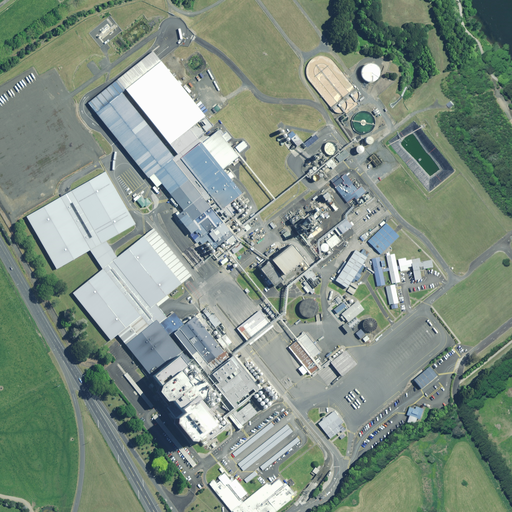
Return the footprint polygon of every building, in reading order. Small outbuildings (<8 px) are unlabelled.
[(151,53),(117,80),(176,153),(210,126),(151,53)] [(360,72),(360,74),(360,75),(361,77),(361,78),(362,80),(364,81),(365,82),(366,82),(368,83),(369,83),(371,83),(373,82),(374,81),(375,80),(376,79),(377,78),(378,77),(378,75),(378,73),(378,72),(378,70),(377,69),(376,68),(375,67),(374,66),(372,65),(371,65),(369,65),(368,65),(366,65),(365,66),(363,67),(362,68),(361,69),(361,71),(360,72)] [(176,154),(117,80),(86,105),(154,189),(159,185),(180,211),(173,217),(197,247),(205,241),(211,249),(229,235),(169,160),(176,154)] [(235,150),(215,125),(200,138),(220,163),(235,150)] [(295,135),(292,131),(288,135),(297,146),(302,142),(295,134),(295,135)] [(318,139),(315,134),(303,143),(307,148),(318,139)] [(194,138),(176,153),(221,210),(240,194),(194,138)] [(247,146),(243,141),(235,147),(239,152),(247,146)] [(324,147),(324,148),(324,149),(324,150),(324,151),(325,152),(326,153),(327,154),(328,154),(329,155),(330,155),(331,155),(332,155),(333,154),(334,154),(335,153),(336,152),(336,151),(337,150),(337,149),(337,148),(337,147),(336,145),(336,144),(335,144),(334,143),(333,142),(332,142),(331,142),(330,142),(328,142),(327,143),(326,143),(326,144),(325,145),(324,146),(324,147)] [(346,156),(342,150),(332,158),(337,163),(346,156)] [(382,163),(374,153),(369,158),(376,167),(382,163)] [(336,166),(331,160),(326,164),(329,168),(330,167),(332,169),(336,166)] [(337,175),(328,182),(345,203),(351,198),(354,201),(363,193),(358,187),(355,189),(342,173),(338,177),(337,175)] [(101,174),(25,218),(54,269),(87,251),(104,241),(131,226),(101,174)] [(138,196),(139,198),(136,200),(142,208),(145,206),(146,207),(151,203),(147,198),(144,200),(142,196),(141,197),(139,195),(138,196)] [(295,214),(288,220),(292,224),(298,219),(295,214)] [(305,219),(310,226),(319,219),(317,216),(313,219),(310,215),(305,219)] [(306,230),(308,228),(307,228),(310,226),(305,219),(300,223),(306,230)] [(308,228),(311,233),(319,226),(318,226),(322,223),(319,219),(310,226),(307,228),(308,228)] [(349,227),(343,220),(332,228),(337,236),(349,227)] [(397,236),(384,224),(366,242),(378,255),(397,236)] [(311,233),(310,233),(313,237),(322,230),(319,226),(311,233)] [(100,270),(72,293),(110,339),(115,334),(149,377),(183,350),(198,370),(220,353),(181,304),(164,318),(153,304),(189,276),(152,230),(115,259),(100,270)] [(286,231),(282,234),(286,239),(291,235),(287,230),(286,231)] [(309,242),(311,241),(310,239),(313,237),(310,233),(305,238),(308,243),(309,242)] [(338,242),(333,235),(323,242),(328,249),(338,242)] [(93,261),(100,270),(115,259),(109,250),(104,241),(87,251),(93,261)] [(226,241),(215,249),(217,252),(228,243),(226,241)] [(235,246),(236,247),(232,250),(234,253),(243,247),(241,243),(239,244),(239,243),(235,246)] [(271,248),(265,253),(268,257),(270,256),(273,250),(271,248)] [(358,254),(352,251),(345,263),(342,261),(335,272),(338,274),(333,281),(344,289),(349,281),(352,283),(362,267),(360,265),(367,253),(361,249),(358,254)] [(299,267),(285,250),(258,271),(272,288),(299,267)] [(392,255),(384,256),(390,284),(398,282),(392,255)] [(377,257),(369,259),(375,286),(383,285),(377,257)] [(403,258),(396,260),(398,272),(405,270),(405,267),(409,266),(412,281),(420,279),(418,270),(421,269),(431,267),(430,260),(418,262),(417,258),(403,261),(403,258)] [(313,289),(321,282),(310,269),(301,277),(305,281),(303,282),(306,286),(303,288),(307,293),(309,291),(312,294),(315,292),(313,289)] [(392,285),(384,286),(389,310),(397,308),(392,285)] [(308,300),(305,300),(301,301),(298,303),(296,306),(296,310),(297,314),(299,317),(302,318),(306,319),(310,318),(313,316),(314,312),(315,309),(314,305),(312,302),(308,300)] [(356,302),(341,315),(347,322),(362,309),(356,302)] [(344,306),(341,303),(332,310),(335,314),(344,306)] [(272,320),(276,317),(266,305),(263,308),(272,320)] [(217,324),(204,308),(200,312),(212,328),(217,324)] [(265,323),(256,312),(235,328),(245,340),(265,323)] [(352,329),(353,331),(358,327),(356,326),(360,323),(355,317),(347,324),(346,323),(342,327),(348,334),(352,330),(351,330),(352,329)] [(363,328),(364,329),(364,330),(365,331),(367,332),(368,332),(369,332),(370,332),(372,332),(373,332),(374,331),(375,330),(376,329),(376,328),(377,327),(377,325),(377,324),(377,323),(376,322),(376,321),(375,320),(374,319),(373,318),(372,318),(370,317),(369,317),(368,318),(367,318),(365,319),(364,320),(364,321),(363,322),(362,323),(362,324),(362,326),(363,327),(363,328)] [(364,334),(359,328),(354,333),(359,339),(364,334)] [(317,352),(303,334),(295,340),(310,358),(317,352)] [(315,370),(294,343),(286,349),(308,376),(315,370)] [(354,365),(343,351),(328,363),(340,377),(354,365)] [(230,423),(178,356),(152,375),(162,387),(157,391),(167,403),(172,399),(183,413),(176,419),(173,421),(189,443),(193,440),(196,438),(199,441),(202,438),(205,442),(230,423)] [(256,389),(230,356),(205,376),(231,409),(256,389)] [(427,370),(412,382),(420,393),(435,380),(427,370)] [(127,373),(124,375),(151,408),(154,406),(127,373)] [(256,413),(246,401),(231,413),(240,425),(256,413)] [(181,414),(173,403),(167,408),(175,418),(181,414)] [(407,409),(404,418),(419,422),(423,411),(414,408),(413,411),(407,409)] [(342,426),(331,412),(316,424),(328,438),(342,426)] [(156,414),(152,416),(192,467),(196,464),(156,414)] [(274,426),(271,423),(233,454),(235,457),(274,426)] [(288,424),(238,464),(241,467),(290,427),(288,424)] [(290,428),(241,467),(244,471),(293,431),(290,428)] [(263,470),(300,441),(297,438),(260,467),(263,470)] [(267,511),(272,511),(292,496),(278,478),(269,485),(266,481),(242,501),(239,497),(247,490),(235,476),(230,479),(224,471),(216,477),(224,487),(216,493),(230,511),(238,511),(241,510),(241,511),(264,511),(266,511),(267,511)] [(257,475),(255,471),(244,479),(247,483),(257,475)]
